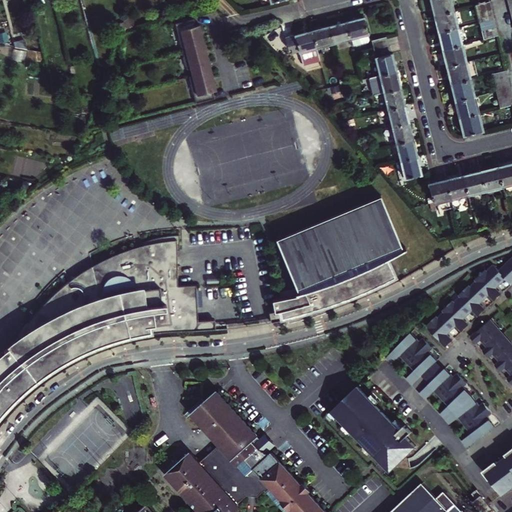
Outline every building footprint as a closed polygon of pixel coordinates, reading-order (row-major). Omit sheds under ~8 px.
[(432,0),(436,15),(455,10),(452,0),(432,0)] [(489,2),(475,6),(476,13),(491,10),(489,2)] [(436,15),(440,31),(459,27),(455,10),(436,15)] [(491,10),(476,13),(479,22),(493,19),(491,10)] [(350,38),(352,45),(367,41),(369,38),(363,17),(346,22),(350,38)] [(177,30),(182,50),(183,54),(206,47),(205,43),(200,24),(196,25),(194,18),(178,22),(180,29),(177,30)] [(479,22),(480,30),(495,27),(493,19),(479,22)] [(329,26),(333,42),(350,38),(346,22),(329,26)] [(312,30),(316,46),(333,42),(329,26),(312,30)] [(440,31),(444,48),(463,44),(459,27),(440,31)] [(495,27),(480,30),(483,39),(497,35),(495,27)] [(289,53),(316,46),(312,30),(285,37),(289,53)] [(371,41),(374,49),(388,46),(386,37),(371,41)] [(444,48),(448,66),(467,61),(463,44),(444,48)] [(374,49),(380,75),(396,71),(392,54),(390,54),(388,46),(374,49)] [(212,70),(206,47),(183,54),(188,71),(191,70),(193,75),(189,76),(196,101),(196,102),(215,97),(213,90),(217,89),(212,70)] [(471,78),(467,61),(448,66),(452,83),(471,78)] [(506,70),(491,73),(493,82),(508,78),(506,70)] [(374,95),(384,92),(400,88),(396,71),(380,75),(370,78),(374,95)] [(471,78),(452,83),(456,100),(475,95),(471,78)] [(493,82),(495,90),(510,87),(508,78),(493,82)] [(510,87),(495,90),(497,99),(511,95),(510,87)] [(405,105),(400,88),(384,92),(388,109),(405,105)] [(456,100),(460,116),(479,112),(475,95),(456,100)] [(511,96),(511,95),(497,99),(499,107),(511,103),(511,96)] [(388,109),(392,126),(409,122),(405,105),(388,109)] [(483,130),(479,112),(460,116),(464,134),(483,130)] [(409,122),(392,126),(396,143),(413,139),(409,122)] [(396,143),(400,161),(417,157),(413,139),(396,143)] [(422,174),(417,157),(400,161),(404,179),(422,174)] [(511,162),(497,166),(502,185),(511,182),(511,162)] [(497,166),(480,171),(484,189),(502,185),(497,166)] [(484,189),(480,171),(463,175),(468,194),(484,189)] [(446,179),(450,198),(468,194),(463,175),(446,179)] [(446,179),(429,183),(434,202),(450,198),(446,179)] [(382,260),(403,249),(382,196),(277,239),(293,279),(296,287),(297,288),(282,291),(284,297),(281,298),(277,299),(273,299),(275,310),(269,312),(271,319),(271,321),(277,321),(282,320),(287,319),(288,318),(292,317),(291,315),(304,312),(317,308),(325,305),(329,304),(342,300),(354,295),(366,290),(378,284),(389,278),(382,260)] [(106,344),(115,341),(126,338),(136,336),(169,294),(196,290),(196,288),(196,284),(182,285),(179,285),(178,266),(177,250),(180,249),(179,235),(170,235),(160,237),(151,240),(142,243),(142,245),(143,248),(131,251),(119,255),(107,260),(96,266),(97,269),(94,270),(100,298),(87,302),(84,299),(85,297),(85,294),(84,292),(83,290),(81,288),(79,286),(77,286),(74,286),(72,286),(69,281),(63,285),(58,290),(53,295),(47,300),(42,306),(37,311),(32,317),(28,323),(24,329),(29,333),(18,340),(13,344),(7,348),(0,354),(0,419),(5,413),(12,406),(18,399),(25,393),(32,386),(40,380),(47,375),(55,369),(63,364),(71,359),(80,355),(89,351),(97,348),(106,344)] [(85,297),(84,299),(87,302),(100,298),(94,270),(97,269),(96,266),(107,260),(119,255),(131,251),(143,248),(142,245),(132,248),(122,251),(113,255),(103,259),(94,263),(86,269),(77,274),(69,281),(72,286),(74,286),(77,286),(79,286),(81,288),(83,290),(84,292),(85,294),(85,297)] [(428,326),(448,347),(455,340),(449,334),(458,326),(464,331),(471,325),(465,319),(474,310),(480,316),(487,310),(481,304),(491,295),(496,301),(503,294),(497,289),(507,279),(511,284),(511,260),(500,271),(495,265),(488,271),(487,270),(476,280),(478,281),(472,287),(471,285),(460,295),(462,297),(456,302),(455,300),(444,311),(446,312),(440,318),(439,316),(428,326)] [(280,290),(281,298),(284,297),(282,291),(297,288),(296,287),(281,290),(280,290)] [(190,330),(200,330),(216,328),(216,326),(215,319),(198,320),(196,290),(169,294),(136,336),(147,334),(157,332),(168,331),(179,330),(190,330)] [(288,318),(289,322),(298,320),(308,317),(317,314),(327,311),(325,305),(317,308),(304,312),(291,315),(292,317),(288,318)] [(511,342),(492,319),(472,337),(478,343),(482,339),(489,347),(484,351),(490,357),(494,353),(501,361),(496,365),(502,371),(506,367),(511,373),(511,375),(508,379),(511,382),(511,342)] [(28,323),(26,322),(23,327),(19,332),(16,338),(13,344),(18,340),(29,333),(24,329),(28,323)] [(424,374),(438,361),(440,360),(431,351),(435,347),(426,338),(422,341),(413,332),(397,349),(403,355),(417,370),(423,376),(424,374)] [(395,363),(403,355),(397,349),(390,358),(395,363)] [(424,374),(432,382),(446,369),(438,361),(424,374)] [(472,432),(478,439),(497,425),(489,415),(494,412),(486,401),(481,404),(474,395),(465,386),(469,382),(459,373),(456,376),(447,368),(446,369),(432,382),(430,384),(437,390),(451,405),(456,410),(460,416),(472,432)] [(414,383),(423,376),(417,370),(408,377),(414,383)] [(437,390),(430,384),(421,392),(427,399),(437,390)] [(361,386),(336,410),(393,470),(419,446),(409,436),(415,431),(408,424),(403,429),(400,432),(393,424),(396,422),(361,386)] [(326,511),(310,493),(312,491),(304,484),(303,485),(273,451),(268,456),(255,440),(259,436),(258,434),(256,432),(254,429),(251,427),(249,424),(246,421),(244,419),(241,415),(239,413),(236,409),(233,406),(230,403),(228,401),(225,397),(223,395),(220,391),(218,390),(192,412),(194,414),(197,417),(199,419),(202,423),(204,425),(207,429),(209,431),(211,434),(214,437),(217,440),(220,444),(200,462),(192,453),(166,475),(199,511),(156,511),(147,502),(136,511),(238,511),(242,508),(239,504),(248,496),(261,496),(268,490),(288,511),(326,511)] [(456,410),(451,405),(442,413),(451,423),(460,416),(456,410)] [(393,424),(400,432),(403,429),(396,422),(393,424)] [(478,439),(472,432),(463,439),(469,446),(478,439)] [(492,478),(504,494),(511,487),(511,449),(507,454),(508,456),(499,463),(497,461),(484,470),(491,479),(492,478)] [(391,511),(462,511),(444,492),(437,498),(423,483),(409,496),(403,501),(391,511)] [(481,511),(490,511),(494,510),(478,488),(473,492),(477,498),(473,501),(481,511)]
